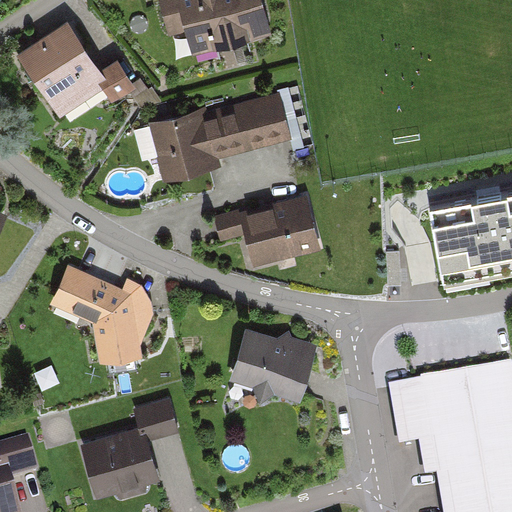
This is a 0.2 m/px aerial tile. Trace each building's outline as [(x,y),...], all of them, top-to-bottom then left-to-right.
[(264,0),(161,0),(170,34),(187,30),(192,52),(272,34),(264,0)] [(68,21),(21,51),(61,117),(107,89),(113,99),(134,86),(116,57),(97,69),(68,21)] [(207,108),(153,121),(166,178),(216,166),(214,156),(293,138),(283,96),(208,114),(207,108)] [(446,285),(511,271),(511,193),(430,210),(446,285)] [(307,195),(219,218),(227,247),(249,242),(255,265),(320,248),(307,195)] [(153,302),(73,268),(55,306),(93,325),(100,363),(142,357),(144,342),(154,313),(153,302)] [(316,345),(251,326),(235,379),(300,398),(316,345)] [(511,511),(511,367),(394,386),(404,448),(422,445),(427,479),(441,477),(446,511),(511,511)] [(141,431),(85,445),(99,499),(159,484),(148,441),(177,434),(169,400),(135,408),(141,431)] [(0,511),(21,511),(13,481),(40,474),(31,439),(0,447),(0,511)]
